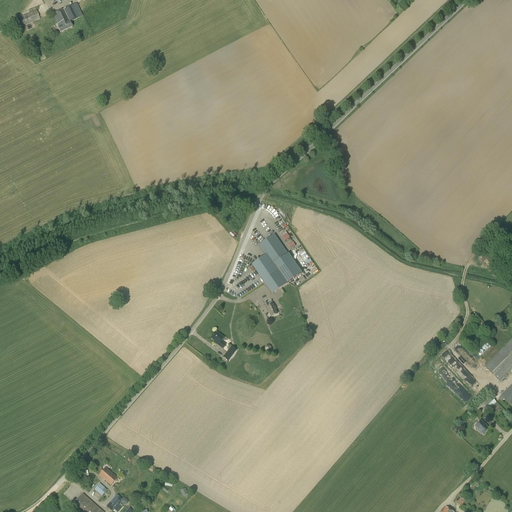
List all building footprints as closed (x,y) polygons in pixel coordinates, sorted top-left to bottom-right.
[(70,22),(83,16),(77,3),(54,15),(58,24),(56,25),(60,33),(72,27),(70,22)] [(24,26),(26,26),(34,22),(41,19),(36,10),(20,17),(24,26)] [(285,241),(289,249),(295,246),(287,231),(280,235),(284,242),(285,241)] [(275,234),(274,235),(260,245),(267,255),(253,264),(273,293),(287,283),(279,271),(280,270),(288,282),(302,273),(275,234)] [(271,317),(278,314),(272,301),(264,304),(268,313),(270,313),(271,317)] [(224,339),(216,332),(211,339),(217,343),(216,344),(223,349),(225,345),(221,342),(224,339)] [(511,340),(485,367),(499,382),(511,368),(511,340)] [(460,344),(454,349),(469,365),(474,359),(460,344)] [(223,358),(228,362),(236,351),(231,347),(223,358)] [(511,385),(502,395),(511,406),(511,385)] [(484,405),(489,410),(497,403),(492,398),(484,405)] [(484,435),(489,429),(481,421),(475,427),(484,435)] [(99,476),(111,486),(117,479),(106,469),(99,476)] [(105,488),(100,484),(94,490),(102,497),(109,489),(106,487),(105,488)] [(71,508),(74,511),(103,511),(83,494),(71,508)] [(122,499),(117,495),(107,507),(111,511),(121,500),(121,502),(121,504),(123,505),(125,505),(127,504),(128,501),(127,500),(125,498),(123,498),(122,499)] [(465,502),(460,498),(456,504),(461,508),(465,502)]
